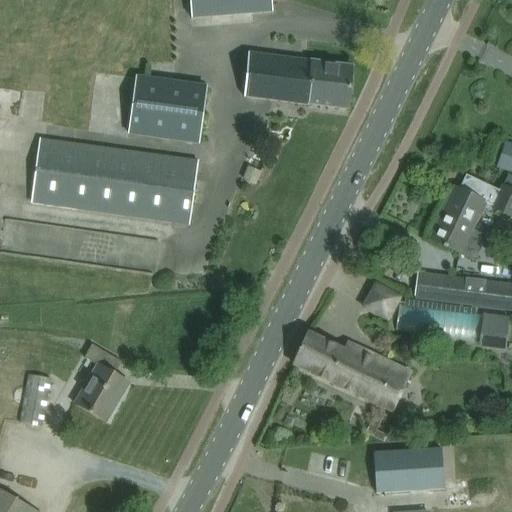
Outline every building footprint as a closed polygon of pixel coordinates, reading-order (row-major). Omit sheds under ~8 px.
[(270,0),(188,0),(190,19),(272,12),(270,0)] [(142,43),(141,78),(171,79),(172,44),(142,43)] [(247,53),(243,97),(308,106),(308,105),(347,110),(351,67),(247,53)] [(135,78),(127,133),(198,143),(206,88),(135,78)] [(0,105),(0,120),(13,120),(13,106),(0,105)] [(39,140),(30,203),(188,225),(197,162),(39,140)] [(511,146),(505,144),(496,167),(511,173),(511,146)] [(454,188),(430,240),(443,246),(442,248),(445,250),(446,248),(468,258),(478,237),(470,233),(484,202),(492,206),(499,192),(466,176),(459,190),(454,188)] [(250,194),(255,182),(243,178),(239,190),(250,194)] [(491,208),(511,218),(511,191),(501,187),(499,192),(492,206),(491,208)] [(150,266),(151,248),(79,244),(78,263),(150,266)] [(511,285),(418,274),(414,299),(511,311),(511,285)] [(369,296),(393,309),(399,298),(375,284),(369,296)] [(506,317),(482,314),(406,304),(402,333),(478,343),(478,346),(502,349),(506,317)] [(306,334),(292,365),(392,412),(410,374),(346,344),(343,351),(306,334)] [(120,363),(103,353),(91,345),(83,358),(96,366),(74,405),(105,423),(128,383),(113,375),(120,363)] [(28,376),(20,424),(41,428),(49,379),(28,376)] [(437,450),(367,453),(369,493),(439,490),(437,450)] [(35,511),(0,491),(0,511),(35,511)]
